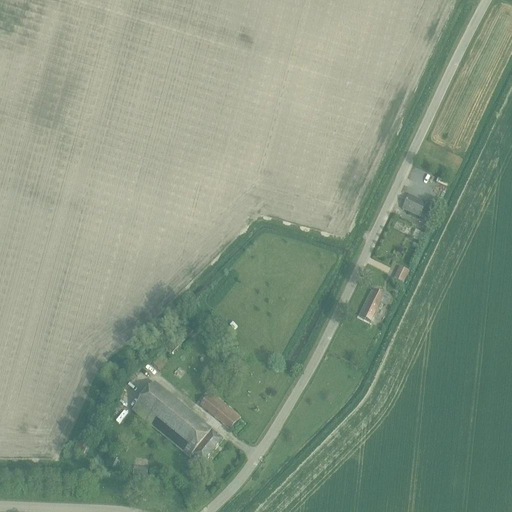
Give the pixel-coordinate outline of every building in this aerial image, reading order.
[(402,210),(420,219),(427,204),(409,195),(402,210)] [(399,268),(393,280),(403,285),(409,272),(399,268)] [(361,319),(371,324),(381,304),(386,307),(390,299),(375,292),(361,319)] [(155,383),(132,411),(190,459),(192,456),(203,465),(224,440),(155,383)] [(241,419),(211,394),(201,406),(231,431),(241,419)] [(78,442),(74,451),(84,456),(88,447),(78,442)] [(137,467),(136,477),(147,479),(148,469),(137,467)]
